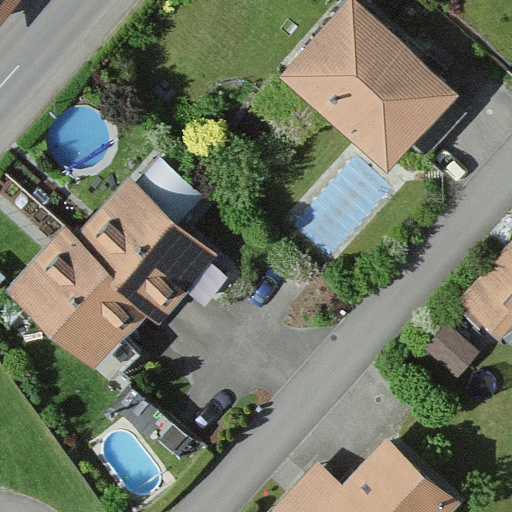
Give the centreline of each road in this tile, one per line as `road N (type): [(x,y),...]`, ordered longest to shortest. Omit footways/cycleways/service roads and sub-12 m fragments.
road 1 (residential): [(206,511),(511,164)]
road 2 (unclassified): [(0,101),(90,0)]
